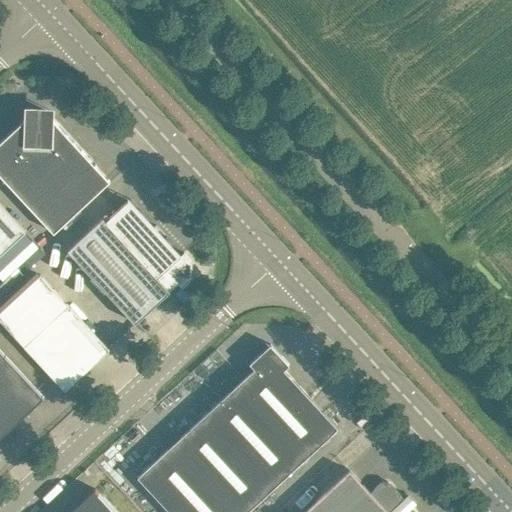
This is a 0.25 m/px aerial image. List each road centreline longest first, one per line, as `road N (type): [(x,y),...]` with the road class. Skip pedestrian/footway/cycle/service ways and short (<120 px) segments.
road 1 (unclassified): [(511,371),(169,0)]
road 2 (unclassified): [(8,511),(287,271)]
road 3 (unclassified): [(287,271),(47,14)]
road 4 (unclassified): [(511,511),(287,271)]
